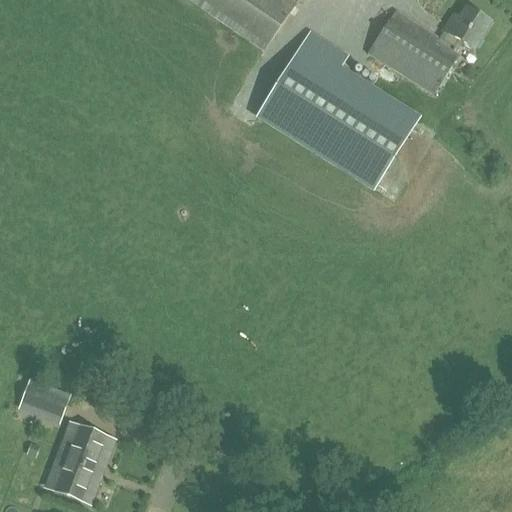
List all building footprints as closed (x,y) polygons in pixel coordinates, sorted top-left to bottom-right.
[(288,0),(183,0),(264,55),(297,6),(288,0)] [(474,52),(491,24),(467,9),(456,27),(451,24),(440,41),(457,52),(462,45),(474,52)] [(457,52),(440,41),(396,14),(369,57),(435,98),(459,58),(455,55),(457,52)] [(342,70),(350,57),(310,32),(255,121),(374,194),(420,118),(342,70)] [(69,400),(28,385),(21,404),(62,420),(69,400)] [(45,491),(92,509),(117,442),(69,425),(45,491)]
